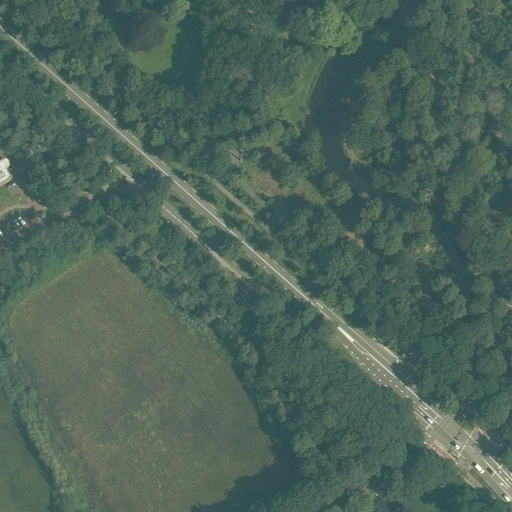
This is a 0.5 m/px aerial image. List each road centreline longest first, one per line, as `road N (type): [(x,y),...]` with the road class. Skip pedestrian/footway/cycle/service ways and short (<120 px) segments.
road 1 (primary): [(0,26),(464,444)]
road 2 (unclassified): [(327,511),(464,444)]
